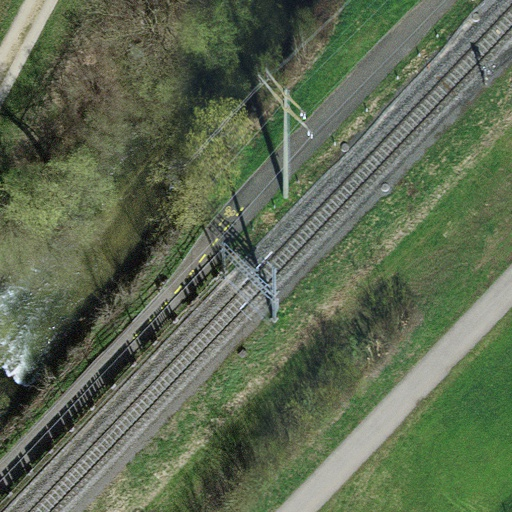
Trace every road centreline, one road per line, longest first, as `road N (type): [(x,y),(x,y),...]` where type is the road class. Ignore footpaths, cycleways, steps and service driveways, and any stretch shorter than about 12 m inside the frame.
road 1 (track): [(429,0),(0,449)]
road 2 (track): [(511,282),(292,511)]
